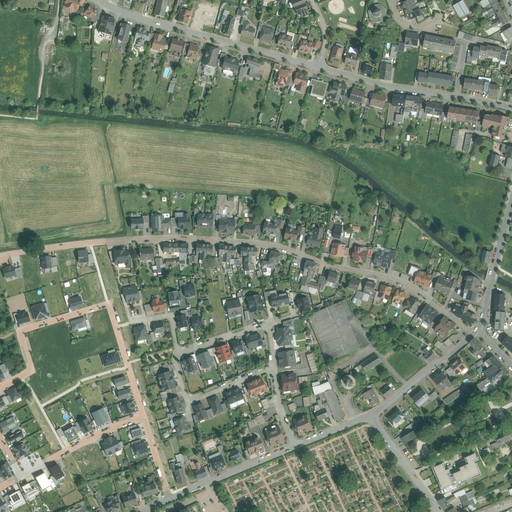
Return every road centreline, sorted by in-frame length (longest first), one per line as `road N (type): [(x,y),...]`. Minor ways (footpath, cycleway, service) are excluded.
road 1 (residential): [(0,258),(104,240),(258,243),(394,280),(475,331)]
road 2 (residential): [(0,388),(30,370),(24,329),(108,304),(143,417)]
road 3 (residential): [(96,0),(318,69)]
road 4 (residential): [(318,69),(511,109)]
road 5 (residential): [(168,498),(295,446)]
road 6 (residential): [(20,476),(143,417)]
road 7 (residential): [(475,331),(511,200)]
road 8 (residential): [(370,415),(475,331)]
